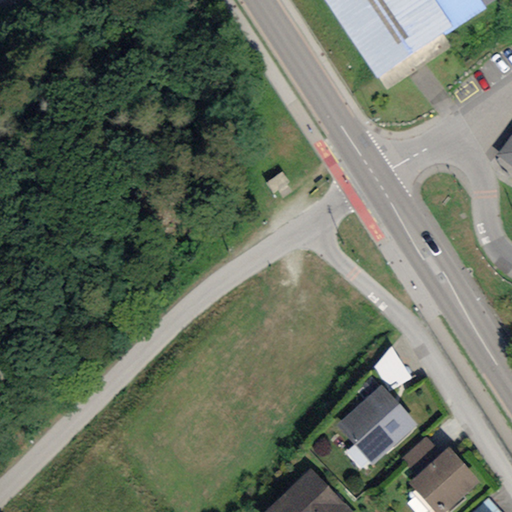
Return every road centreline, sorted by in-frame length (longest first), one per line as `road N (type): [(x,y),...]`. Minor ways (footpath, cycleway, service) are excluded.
road 1 (residential): [(0,500),(189,307),(300,228)]
road 2 (residential): [(300,228),(414,333),(511,484)]
road 3 (secondary): [(511,394),(373,178)]
road 4 (secondary): [(373,178),(259,0)]
road 5 (residential): [(449,138),(477,163),(491,237),(511,261)]
